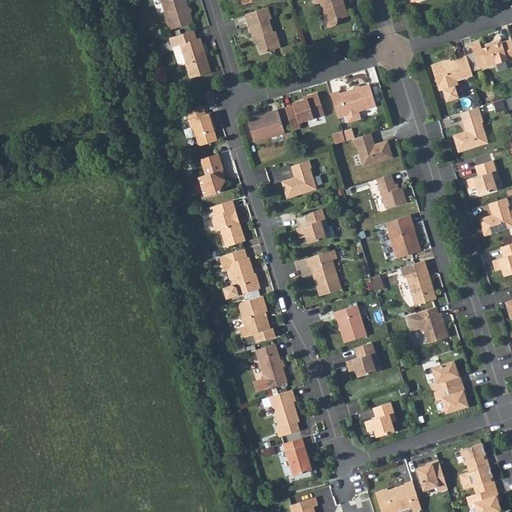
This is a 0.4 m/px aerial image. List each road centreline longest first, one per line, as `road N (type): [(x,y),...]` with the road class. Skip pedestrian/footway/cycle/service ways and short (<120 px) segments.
road 1 (residential): [(237,90),(229,125),(340,447),(353,452)]
road 2 (residential): [(353,452),(366,457),(507,413)]
road 3 (residential): [(237,90),(260,93),(392,52)]
road 4 (residential): [(392,52),(435,183)]
road 5 (residential): [(435,183),(427,215),(447,271),(470,297)]
road 6 (residential): [(392,52),(511,13)]
road 7 (residential): [(470,297),(476,267),(454,207),(435,183)]
road 8 (residential): [(470,297),(507,413)]
